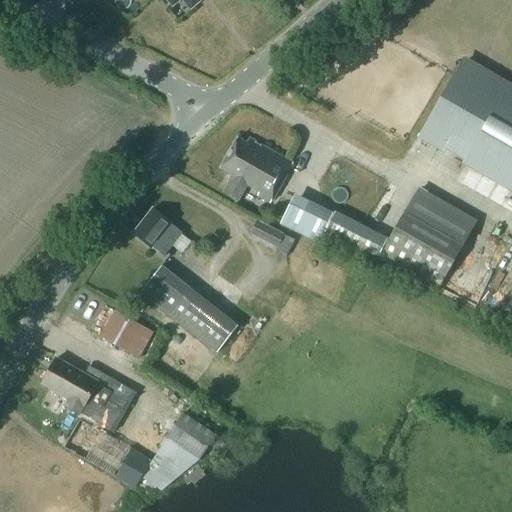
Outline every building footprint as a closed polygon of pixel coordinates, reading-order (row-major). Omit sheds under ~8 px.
[(445,148),(453,135),(473,146),(465,159),(511,186),(511,89),(464,62),(422,135),(445,148)] [(258,195),(270,202),(293,164),(249,139),(247,143),(237,137),(220,168),(233,175),(224,192),(239,200),(248,184),(260,191),(258,195)] [(420,189),(407,211),(390,242),(386,240),(382,248),(379,256),(436,289),(462,243),(475,220),(420,189)] [(171,224),(172,223),(153,208),(134,233),(152,248),(153,247),(164,256),(183,233),(171,224)] [(382,248),(386,240),(334,213),(322,239),(374,265),(379,256),(382,248)] [(284,234),(256,220),(249,234),(277,249),(284,234)] [(141,292),(218,352),(238,326),(161,266),(141,292)] [(139,358),(154,332),(116,311),(101,336),(139,358)] [(114,432),(136,393),(89,366),(85,374),(56,358),(42,384),(68,399),(64,406),(80,415),(81,412),(95,420),(114,432)] [(202,455),(216,435),(184,413),(170,432),(202,455)] [(134,488),(150,460),(80,419),(64,447),(134,488)]
